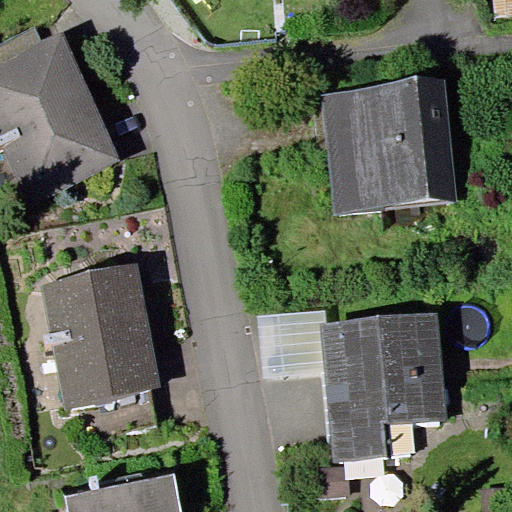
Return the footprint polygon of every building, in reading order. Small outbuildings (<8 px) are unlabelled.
[(0,62),(42,42),(35,26),(0,44),(0,62)] [(0,62),(0,145),(24,203),(120,160),(62,32),(42,42),(0,62)] [(446,79),(322,94),(335,215),(458,201),(446,79)] [(138,262),(41,285),(67,408),(87,404),(150,388),(160,386),(138,262)] [(321,323),(327,323),(326,309),(256,315),(262,381),(325,376),(321,323)] [(448,420),(439,313),(327,323),(321,323),(325,376),(334,463),(389,457),(385,423),(448,420)] [(159,426),(150,388),(87,404),(96,441),(159,426)] [(347,467),(315,469),(317,499),(348,498),(347,467)] [(181,511),(175,474),(66,496),(69,511),(181,511)]
